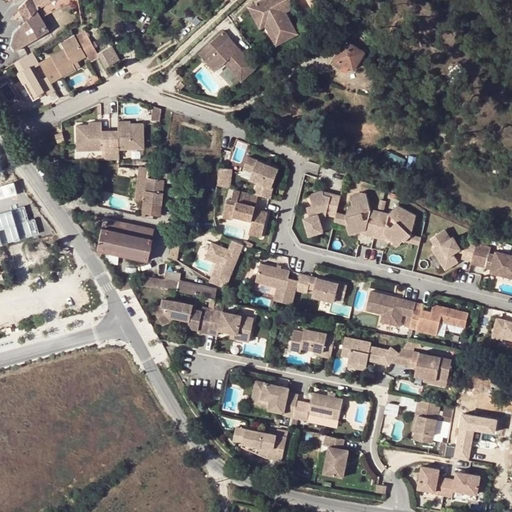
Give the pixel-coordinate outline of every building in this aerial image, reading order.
[(26,0),(18,8),(25,22),(37,10),(38,9),(37,7),(39,7),(50,0),(26,0)] [(69,0),(50,0),(39,7),(44,18),(72,4),(69,0)] [(286,12),(295,7),(290,0),(268,0),(270,2),(266,4),(264,0),(250,9),(260,25),(268,21),(282,44),(299,34),(286,12)] [(325,6),(322,0),(308,0),(314,12),(325,6)] [(37,10),(25,22),(13,33),(10,44),(14,51),(49,31),(37,10)] [(278,46),(282,44),(268,21),(260,25),(261,28),(266,26),(278,46)] [(98,54),(88,37),(84,30),(75,35),(86,56),(90,62),(100,57),(98,54)] [(257,68),(223,32),(209,45),(216,53),(207,61),(217,72),(226,64),(228,61),(231,65),(229,67),(243,81),(257,68)] [(86,56),(75,35),(61,43),(63,48),(51,56),(62,76),(76,69),(73,64),(77,61),(86,56)] [(346,36),(334,58),(344,64),(352,69),(363,50),(347,41),(349,38),(346,36)] [(216,53),(209,45),(200,54),(207,61),(216,53)] [(100,57),(106,68),(120,60),(111,46),(98,54),(100,57)] [(21,71),(19,72),(17,74),(23,84),(26,82),(34,97),(45,91),(48,95),(55,92),(51,83),(39,62),(33,52),(16,61),(21,71)] [(62,76),(51,56),(46,59),(57,79),(62,76)] [(344,64),(334,58),(331,63),(341,68),(344,64)] [(46,59),(39,62),(51,83),(57,79),(46,59)] [(100,81),(95,72),(90,82),(91,85),(100,81)] [(130,121),(118,121),(118,130),(118,137),(103,138),(102,150),(102,156),(102,160),(120,159),(119,149),(144,148),(143,123),(131,123),(130,121)] [(89,124),(76,125),(77,150),(102,150),(103,138),(102,131),(102,122),(89,122),(89,124)] [(118,130),(102,131),(103,138),(118,137),(118,130)] [(56,143),(63,141),(61,133),(54,136),(56,143)] [(280,169),(248,156),(243,169),(253,172),(250,179),(257,182),(254,195),(258,196),(271,199),(273,188),(272,187),(280,169)] [(161,168),(138,165),(134,200),(143,202),(142,211),(161,214),(164,179),(168,179),(167,188),(178,189),(179,180),(184,181),(184,183),(206,185),(208,170),(162,165),(161,168)] [(233,168),(220,167),(217,185),(231,188),(233,168)] [(14,179),(0,183),(0,197),(18,192),(14,179)] [(254,195),(234,190),(231,200),(228,199),(223,217),(232,219),(234,218),(235,216),(253,220),(250,228),(263,232),(268,212),(261,210),(255,209),(256,206),(258,196),(254,195)] [(336,211),(340,195),(332,193),(331,197),(325,195),(324,191),(323,190),(309,194),(313,205),(307,207),(309,216),(304,218),(310,235),(324,231),(320,219),(319,214),(328,211),(328,212),(335,214),(336,211)] [(352,195),(346,214),(349,224),(347,224),(347,225),(349,234),(367,229),(365,234),(373,236),(380,211),(371,209),(367,193),(362,192),(352,195)] [(389,213),(380,211),(373,236),(384,239),(385,234),(398,246),(403,241),(405,242),(406,242),(412,235),(411,233),(410,233),(413,231),(417,215),(398,204),(389,213)] [(336,211),(335,214),(333,222),(347,225),(347,224),(349,224),(346,214),(336,211)] [(152,239),(154,229),(104,218),(102,228),(152,239)] [(102,228),(97,250),(147,260),(152,239),(102,228)] [(263,232),(250,228),(249,235),(262,237),(263,232)] [(445,230),(431,238),(436,246),(432,248),(445,270),(459,261),(453,253),(456,252),(461,248),(458,243),(454,236),(451,238),(445,230)] [(421,236),(411,233),(412,235),(406,242),(419,245),(421,236)] [(253,244),(245,240),(243,245),(251,248),(253,244)] [(462,259),(471,262),(475,244),(466,242),(465,245),(463,253),(462,259)] [(465,245),(458,243),(461,248),(456,252),(463,253),(465,245)] [(491,247),(477,244),(472,264),(486,267),(488,257),(491,247)] [(511,254),(497,251),(495,259),(492,268),(491,272),(511,276),(511,254)] [(495,259),(488,257),(486,267),(492,268),(495,259)] [(280,267),(276,266),(259,262),(254,282),(275,287),(272,299),(291,304),(295,290),(297,279),(287,277),(289,270),(280,267)] [(166,271),(164,278),(179,281),(181,273),(166,271)] [(312,276),(299,272),(297,279),(295,290),(308,293),(310,283),(312,276)] [(116,284),(120,291),(131,288),(141,286),(154,287),(179,291),(215,298),(217,289),(179,281),(164,278),(143,276),(142,279),(116,284)] [(348,285),(317,277),(315,285),(312,296),(335,302),(337,295),(345,297),(348,285)] [(415,302),(371,291),(366,310),(382,314),(381,322),(400,326),(403,315),(407,316),(404,326),(409,328),(412,313),(415,302)] [(190,321),(193,307),(194,304),(176,300),(163,299),(163,304),(156,308),(165,323),(173,323),(174,318),(190,321)] [(424,304),(415,302),(412,313),(421,315),(422,309),(424,304)] [(432,311),(422,309),(421,315),(412,313),(409,328),(437,335),(441,321),(465,327),(470,312),(434,304),(432,311)] [(198,330),(208,333),(210,327),(214,308),(203,306),(202,309),(198,329),(198,330)] [(194,328),(198,329),(202,309),(193,307),(190,321),(190,323),(194,328)] [(214,308),(210,327),(231,332),(237,334),(236,339),(249,342),(253,322),(241,320),(242,315),(214,308)] [(511,320),(497,317),(492,338),(501,340),(502,337),(511,339),(511,320)] [(331,358),(336,335),(306,328),(306,332),(295,330),(292,345),(302,347),(315,350),(325,352),(323,356),(331,358)] [(382,360),(390,366),(392,363),(401,353),(393,346),(388,351),(373,347),(373,344),(347,338),(343,356),(351,358),(350,364),(359,366),(360,364),(368,366),(369,362),(369,358),(380,360),(382,360)] [(453,358),(405,347),(401,353),(392,363),(412,367),(413,362),(419,363),(418,368),(417,374),(426,376),(438,378),(439,374),(450,376),(453,358)] [(369,362),(390,366),(382,360),(380,360),(369,358),(369,362)] [(438,378),(426,376),(425,379),(448,384),(450,376),(439,374),(438,378)] [(284,417),(294,418),(298,401),(299,395),(288,393),(289,388),(256,381),(253,397),(261,399),(261,403),(269,405),(268,410),(284,413),(284,417)] [(298,401),(294,418),(307,421),(309,414),(339,420),(344,400),(313,394),(311,403),(298,401)] [(251,406),(268,410),(269,405),(261,403),(261,399),(253,397),(251,406)] [(440,405),(416,400),(413,414),(417,415),(414,431),(413,440),(432,444),(440,405)] [(454,407),(444,406),(441,421),(451,423),(454,407)] [(452,458),(459,460),(461,451),(462,451),(463,446),(469,447),(473,430),(493,434),(495,422),(462,416),(455,450),(446,448),(444,456),(444,457),(452,458)] [(245,429),(242,445),(261,449),(261,447),(268,448),(266,459),(281,463),(286,439),(277,437),(245,429)] [(342,439),(324,436),(323,446),(327,447),(322,474),(342,478),(347,450),(341,449),(342,439)] [(447,443),(441,441),(439,455),(444,456),(446,448),(447,443)] [(467,461),(469,447),(463,446),(462,451),(461,451),(459,460),(467,461)] [(268,448),(261,447),(261,449),(259,456),(266,459),(268,448)] [(434,495),(443,496),(446,479),(438,477),(439,470),(422,467),(418,489),(435,492),(434,495)] [(454,480),(446,479),(443,496),(451,498),(453,490),(476,495),(480,476),(456,472),(454,480)] [(376,492),(385,493),(386,486),(378,484),(376,492)]
